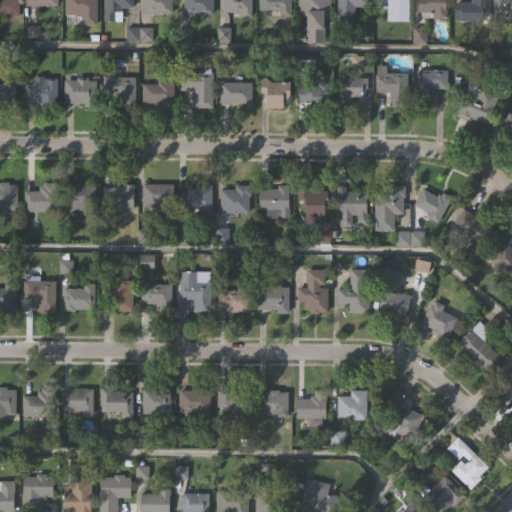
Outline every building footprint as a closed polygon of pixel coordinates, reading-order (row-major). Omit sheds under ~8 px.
[(0,0),(19,0),(19,18),(0,17),(0,0)] [(96,0),(96,25),(80,25),(80,13),(65,13),(65,0),(96,0)] [(104,0),(132,0),(132,4),(121,4),(121,19),(104,19),(104,0)] [(144,0),(171,0),(171,12),(144,12),(144,0)] [(212,0),(212,14),(182,13),(182,0),(212,0)] [(250,0),(250,16),(241,16),(241,11),(222,11),(222,0),(250,0)] [(291,0),(291,15),(279,15),(279,9),(259,9),(259,0),(291,0)] [(331,0),(331,18),(325,18),(325,41),(307,40),(307,13),(298,13),(298,0),(331,0)] [(337,0),(371,0),(371,5),(355,5),(355,29),(337,29),(337,0)] [(407,0),(407,19),(387,19),(387,6),(376,6),(376,0),(407,0)] [(446,0),(446,17),(421,16),(421,9),(417,9),(417,0),(446,0)] [(485,0),(485,18),(456,18),(456,0),(485,0)] [(511,0),(511,16),(509,16),(509,10),(493,10),(493,0),(511,0)] [(152,39),(126,39),(126,23),(152,24),(152,39)] [(409,71),(408,106),(390,106),(390,91),(376,90),(376,64),(388,64),(388,71),(409,71)] [(415,90),(417,90),(417,67),(448,67),(448,87),(430,87),(430,106),(415,106),(415,90)] [(212,72),(212,107),(195,107),(195,88),(181,88),(181,71),(212,72)] [(175,79),(174,106),(160,105),(160,101),(142,101),(143,82),(158,82),(158,73),(166,74),(166,79),(175,79)] [(369,74),(369,86),(367,86),(367,95),(353,95),(353,106),(337,106),(338,97),(341,97),(340,82),(344,81),(344,76),(346,76),(345,74),(348,74),(348,75),(352,75),(352,74),(356,73),(356,75),(366,75),(366,74),(369,74)] [(267,75),(267,77),(269,77),(269,78),(271,78),(271,80),(290,80),(290,97),(284,97),(284,107),(266,107),(266,91),(261,91),(261,77),(263,77),(263,75),(267,75)] [(455,114),(470,75),(501,87),(486,124),(471,117),(470,120),(455,114)] [(19,76),(19,104),(3,103),(3,100),(0,99),(0,80),(7,80),(7,76),(19,76)] [(96,78),(96,106),(84,106),(84,101),(65,101),(66,78),(76,78),(76,76),(87,76),(87,78),(96,78)] [(135,76),(134,106),(117,106),(118,93),(103,92),(104,76),(135,76)] [(57,77),(56,107),(39,107),(39,101),(24,101),(25,82),(46,83),(46,77),(57,77)] [(312,107),(312,98),(301,98),(301,84),(307,84),(307,82),(319,82),(319,80),(329,80),(328,107),(312,107)] [(251,82),(250,107),(241,106),(241,101),(229,101),(229,103),(220,103),(221,81),(251,82)] [(509,111),(511,112),(511,136),(506,132),(503,137),(495,132),(509,111)] [(59,182),(59,210),(25,210),(26,189),(40,190),(40,184),(44,184),(44,181),(59,182)] [(0,182),(8,182),(8,185),(17,185),(17,209),(7,209),(7,212),(0,212),(0,182)] [(290,216),(280,216),(280,208),(260,208),(260,185),(268,185),(268,188),(277,188),(278,183),(290,183),(290,216)] [(95,185),(94,212),(86,212),(86,215),(68,215),(68,207),(64,207),(64,184),(95,185)] [(104,188),(122,188),(122,184),(134,184),(134,209),(124,209),(124,212),(114,212),(114,209),(104,209),(104,188)] [(212,213),(187,213),(187,209),(186,209),(186,189),(196,189),(196,184),(213,184),(212,213)] [(220,211),(220,189),(235,189),(236,184),(251,184),(250,212),(220,211)] [(326,190),(325,223),(316,223),(315,216),(307,216),(307,200),(298,200),(298,184),(310,184),(310,189),(326,190)] [(346,184),(346,189),(368,189),(368,222),(358,222),(358,213),(353,213),(353,225),(340,225),(340,209),(338,209),(338,184),(346,184)] [(173,185),(172,205),(161,205),(161,215),(147,215),(147,207),(142,207),(143,185),(173,185)] [(405,185),(405,195),(403,195),(402,213),(393,213),(393,228),(374,228),(374,189),(382,189),(382,185),(405,185)] [(453,194),(443,219),(433,215),(432,217),(418,212),(420,206),(418,206),(419,204),(416,203),(423,186),(439,193),(440,191),(444,192),(445,191),(453,194)] [(484,246),(470,234),(468,236),(461,230),(464,225),(456,218),(467,206),(488,224),(491,221),(499,228),(484,246)] [(511,277),(504,271),(501,275),(493,268),(497,262),(491,257),(507,238),(511,242),(511,277)] [(141,258),(141,269),(155,269),(155,258),(141,258)] [(309,313),(309,308),(304,307),(304,300),(297,300),(297,287),(306,287),(306,282),(305,282),(305,270),(306,269),(324,269),(324,284),(319,284),(319,287),(327,287),(327,312),(319,311),(320,314),(309,313)] [(364,269),(364,284),(363,284),(363,288),(369,288),(369,312),(349,312),(349,304),(338,304),(338,287),(351,288),(351,283),(349,283),(349,269),(364,269)] [(406,316),(379,311),(383,293),(381,292),(386,269),(400,271),(396,293),(410,296),(406,316)] [(132,279),(132,312),(115,311),(115,297),(100,297),(100,280),(120,281),(120,270),(130,270),(130,279),(132,279)] [(180,270),(197,271),(196,284),(210,284),(210,312),(192,312),(192,298),(180,298),(180,270)] [(17,312),(0,312),(0,288),(5,288),(5,282),(17,282),(17,312)] [(56,282),(55,312),(37,312),(37,299),(25,299),(25,282),(56,282)] [(94,282),(94,309),(77,309),(77,311),(64,310),(65,287),(85,287),(85,282),(94,282)] [(289,286),(288,313),(278,312),(278,309),(257,308),(258,286),(271,286),(271,283),(281,283),(281,286),(289,286)] [(175,284),(175,312),(161,312),(162,301),(144,301),(144,284),(175,284)] [(249,286),(248,312),(224,311),(224,308),(217,308),(218,291),(235,291),(235,286),(249,286)] [(446,339),(438,335),(437,337),(430,333),(432,329),(427,326),(426,327),(423,325),(424,323),(422,322),(432,304),(432,305),(435,300),(444,305),(441,309),(458,318),(446,339)] [(503,353),(489,369),(484,365),(483,365),(464,348),(466,346),(460,341),(482,318),(491,326),(486,331),(492,336),(488,340),(503,353)] [(22,416),(22,396),(37,396),(37,390),(40,390),(40,387),(53,387),(53,416),(22,416)] [(143,387),(151,387),(151,388),(171,388),(171,412),(143,412),(143,387)] [(259,411),(259,389),(270,389),(270,387),(280,388),(280,389),(289,389),(289,416),(279,416),(279,412),(259,411)] [(15,415),(6,415),(6,419),(0,419),(0,388),(7,388),(7,390),(15,390),(15,415)] [(250,424),(232,424),(232,409),(218,409),(218,388),(235,389),(235,393),(250,393),(250,424)] [(129,418),(117,418),(117,412),(99,412),(99,389),(108,389),(108,393),(129,394),(129,418)] [(367,419),(338,419),(338,395),(351,395),(351,389),(367,390),(367,419)] [(91,415),(79,415),(79,409),(60,409),(60,390),(92,390),(91,415)] [(210,390),(210,416),(199,417),(199,411),(178,411),(179,390),(210,390)] [(313,391),(325,391),(325,417),(298,417),(298,398),(309,399),(309,396),(313,396),(313,391)] [(397,432),(401,425),(387,418),(396,400),(405,404),(404,406),(425,417),(413,440),(397,432)] [(487,468),(478,476),(480,478),(470,489),(450,470),(459,461),(464,466),(468,461),(462,455),(458,460),(446,448),(456,438),(487,468)] [(23,477),(36,477),(36,474),(46,474),(46,477),(51,477),(51,497),(37,497),(37,511),(21,511),(21,494),(23,494),(23,477)] [(464,494),(457,501),(456,500),(443,511),(441,511),(421,491),(430,483),(433,486),(445,474),(464,494)] [(99,511),(99,477),(114,477),(114,476),(124,476),(124,479),(129,479),(129,497),(115,497),(115,511),(99,511)] [(252,511),(253,491),(257,491),(257,476),(268,476),(268,492),(288,492),(288,511),(252,511)] [(316,511),(302,510),(307,476),(331,480),(329,492),(344,494),(341,511),(316,511)] [(90,482),(90,511),(61,511),(61,494),(70,494),(70,478),(81,478),(82,483),(90,482)] [(0,511),(0,480),(14,480),(14,494),(13,494),(13,509),(9,509),(9,510),(1,510),(1,511),(0,511)] [(205,492),(205,511),(179,511),(179,507),(178,507),(178,496),(179,496),(179,493),(184,493),(184,486),(193,486),(193,492),(205,492)] [(165,488),(165,511),(139,511),(139,492),(157,492),(157,488),(165,488)] [(244,490),(244,511),(213,511),(213,490),(244,490)] [(402,511),(419,497),(433,511),(402,511)]
